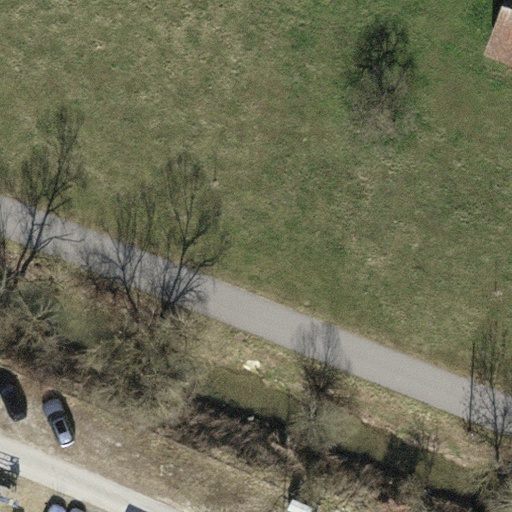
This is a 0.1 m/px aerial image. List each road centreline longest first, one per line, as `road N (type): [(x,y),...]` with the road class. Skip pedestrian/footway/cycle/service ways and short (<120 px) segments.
road 1 (track): [(0,216),(511,412)]
road 2 (track): [(0,458),(129,511)]
